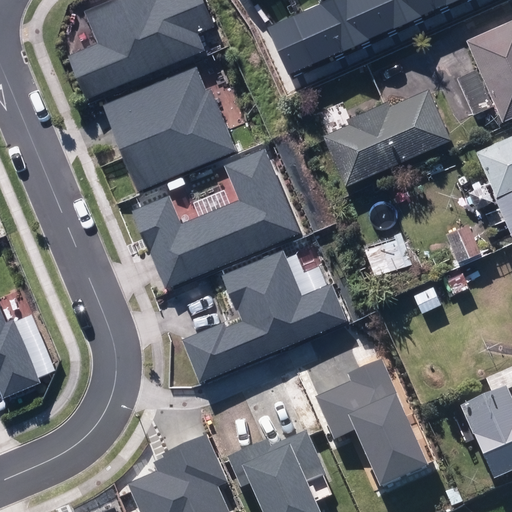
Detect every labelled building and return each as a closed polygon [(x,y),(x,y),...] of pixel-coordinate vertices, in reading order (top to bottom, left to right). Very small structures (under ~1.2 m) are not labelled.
[(215,20),(206,0),(100,0),(88,5),(102,38),(73,50),(91,93),(208,44),(200,26),(215,20)] [(356,45),(335,0),(329,0),(292,16),(313,64),(356,45)] [(398,0),(335,0),(356,45),(409,22),(398,0)] [(455,0),(398,0),(409,22),(455,0)] [(289,74),(313,64),(292,16),(269,27),(289,74)] [(511,20),(468,40),(504,119),(511,115),(511,20)] [(201,59),(105,100),(142,183),(237,142),(201,59)] [(457,79),(473,115),(493,107),(478,71),(457,79)] [(324,136),(346,186),(452,139),(429,89),(390,106),(388,102),(349,120),(351,124),(324,136)] [(511,133),(476,150),(511,229),(511,133)] [(185,218),(172,188),(136,203),(168,281),(304,225),(269,140),(227,157),(242,194),(185,218)] [(470,191),(478,208),(494,201),(487,184),(470,191)] [(366,192),(368,212),(387,211),(385,191),(366,192)] [(449,246),(457,268),(482,258),(469,224),(446,232),(452,246),(449,246)] [(403,231),(366,243),(376,274),(413,262),(403,231)] [(351,312),(335,274),(305,287),(287,244),(225,270),(242,309),(187,332),(205,374),(351,312)] [(446,275),(454,295),(469,288),(461,269),(446,275)] [(433,289),(413,298),(420,316),(440,308),(433,289)] [(0,291),(0,375),(1,375),(7,390),(43,376),(17,313),(10,316),(0,291)] [(385,356),(349,371),(352,378),(318,393),(337,436),(346,432),(340,418),(354,412),(384,483),(432,462),(385,356)] [(463,408),(494,481),(511,473),(511,370),(487,381),(494,395),(463,408)] [(253,477),(268,511),(323,511),(310,481),(330,472),(310,426),(275,442),(272,435),(232,453),(244,481),(253,477)] [(231,511),(219,483),(230,478),(210,431),(151,457),(156,468),(128,480),(141,511),(231,511)]
